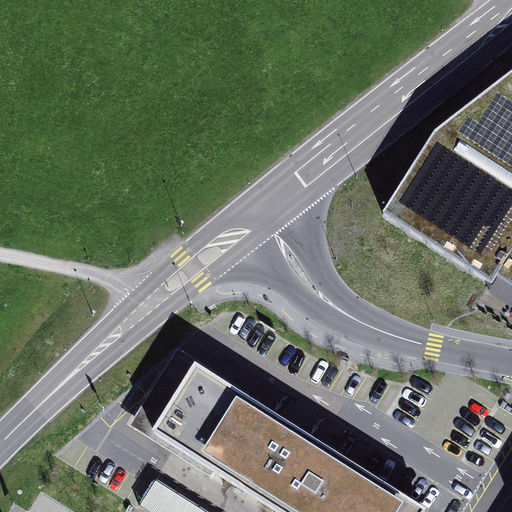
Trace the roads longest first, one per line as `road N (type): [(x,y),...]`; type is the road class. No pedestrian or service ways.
road 1 (secondary): [(256,216),(116,329),(0,440)]
road 2 (secondary): [(511,11),(256,216)]
road 3 (residential): [(256,216),(304,279),(356,319),(393,336),(511,362)]
road 4 (track): [(0,255),(166,288)]
